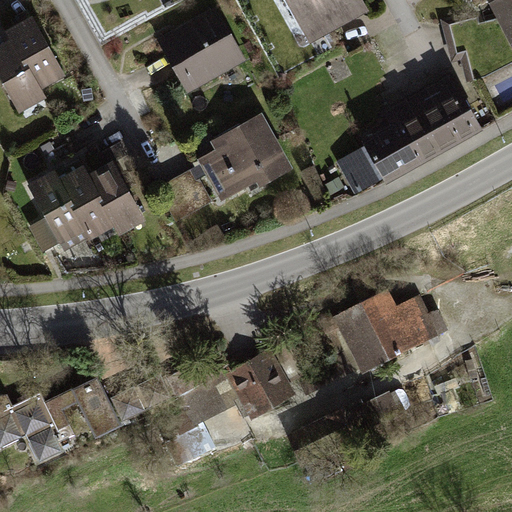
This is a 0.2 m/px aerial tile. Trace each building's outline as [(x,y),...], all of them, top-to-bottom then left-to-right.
[(361,0),(285,0),(310,44),(368,12),(361,0)] [(511,0),(488,0),(511,47),(511,0)] [(217,7),(159,39),(189,94),(247,62),(217,7)] [(6,26),(10,34),(40,86),(65,72),(31,12),(6,26)] [(458,13),(438,17),(449,61),(457,60),(464,82),(472,81),(463,50),(454,52),(448,24),(461,21),(458,13)] [(45,95),(40,86),(10,34),(0,39),(0,75),(19,109),(45,95)] [(352,194),(383,180),(480,128),(447,71),(380,107),(387,124),(360,139),(363,148),(333,162),(352,194)] [(261,113),(199,148),(228,201),(291,166),(261,113)] [(59,243),(86,228),(59,175),(52,162),(23,178),(59,243)] [(117,162),(87,177),(113,229),(118,239),(148,224),(117,162)] [(92,239),(113,229),(87,177),(80,165),(59,175),(86,228),(92,239)] [(388,290),(333,317),(361,375),(449,332),(437,310),(429,314),(420,295),(396,307),(388,290)] [(251,420),(296,395),(271,349),(225,374),(251,420)] [(0,407),(0,444),(29,431),(41,456),(145,408),(134,385),(110,396),(100,374),(51,396),(46,386),(0,407)] [(156,415),(170,440),(236,402),(222,378),(156,415)] [(363,402),(292,435),(304,461),(375,429),(373,424),(404,409),(398,395),(392,398),(390,394),(365,406),(363,402)] [(191,460),(217,448),(206,424),(180,436),(191,460)]
